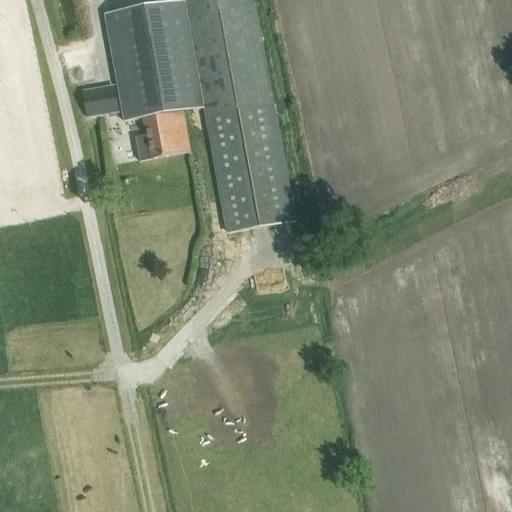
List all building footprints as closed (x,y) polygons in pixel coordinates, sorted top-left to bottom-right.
[(204,110),(227,236),(296,223),(256,5),(253,6),(251,0),(184,0),(184,2),(204,110)] [(204,110),(184,2),(105,16),(125,124),(144,120),(182,114),(204,110)] [(60,45),(69,83),(98,76),(88,38),(60,45)] [(118,113),(114,90),(83,95),(87,119),(118,113)] [(136,139),(140,163),(190,154),(182,114),(144,120),(147,137),(136,139)] [(247,294),(232,357),(297,373),(312,309),(247,294)]
